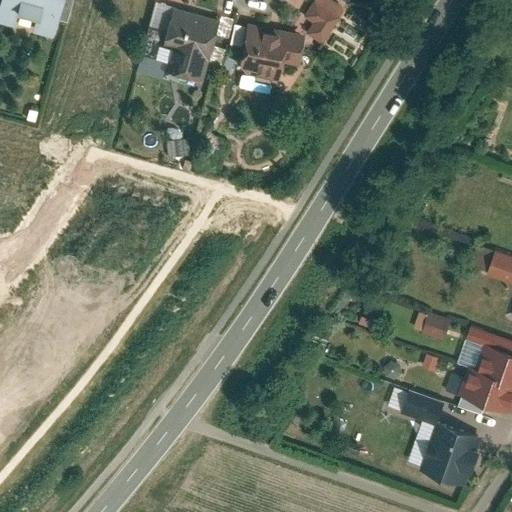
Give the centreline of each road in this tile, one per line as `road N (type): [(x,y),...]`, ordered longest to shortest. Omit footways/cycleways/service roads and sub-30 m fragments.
road 1 (secondary): [(104,511),(265,300),(454,0)]
road 2 (track): [(160,408),(433,511)]
road 3 (residential): [(3,273),(92,147)]
